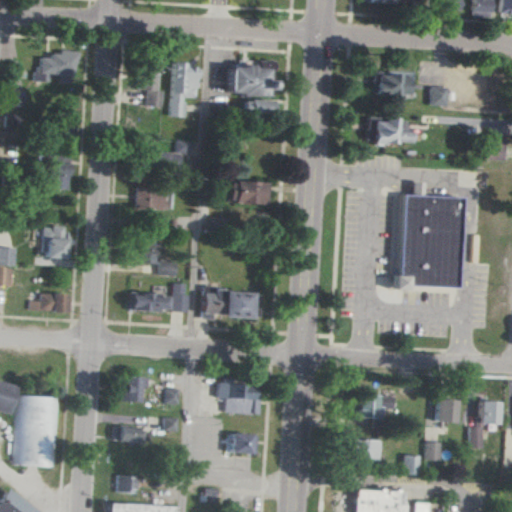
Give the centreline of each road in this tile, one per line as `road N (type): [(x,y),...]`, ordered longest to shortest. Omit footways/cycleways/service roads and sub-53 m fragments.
road 1 (residential): [(113,0),(79,511)]
road 2 (primary): [(290,511),(323,0)]
road 3 (residential): [(322,34),(0,16)]
road 4 (residential): [(301,362),(0,336)]
road 5 (residential): [(301,362),(511,370)]
road 6 (residential): [(322,34),(511,47)]
